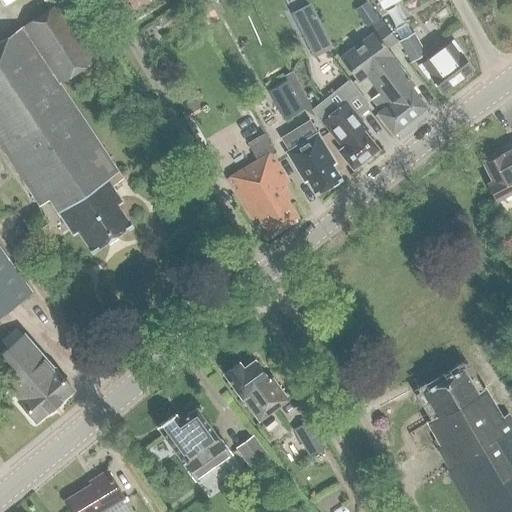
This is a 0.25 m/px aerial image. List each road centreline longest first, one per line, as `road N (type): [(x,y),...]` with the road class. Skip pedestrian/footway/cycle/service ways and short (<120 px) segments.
road 1 (tertiary): [(0,493),(264,273)]
road 2 (tertiary): [(264,273),(511,78)]
road 3 (residential): [(264,273),(108,0)]
road 4 (unknown): [(264,273),(363,473),(361,511)]
